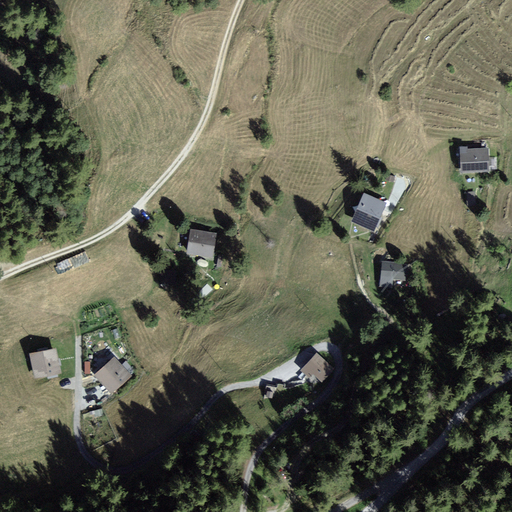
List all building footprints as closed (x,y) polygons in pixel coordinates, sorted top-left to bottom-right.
[(488,150),(461,150),(462,172),(489,172),(488,150)] [(475,191),(466,192),(468,205),(477,204),(475,191)] [(387,203),(365,194),(352,224),(374,233),(387,203)] [(216,233),(191,230),(188,253),(212,257),(216,233)] [(404,264),(380,262),(378,287),(401,289),(404,264)] [(57,348),(30,353),(35,380),(62,375),(57,348)] [(318,352),(301,368),(316,384),(333,367),(318,352)] [(117,356),(96,372),(112,392),(132,375),(117,356)]
